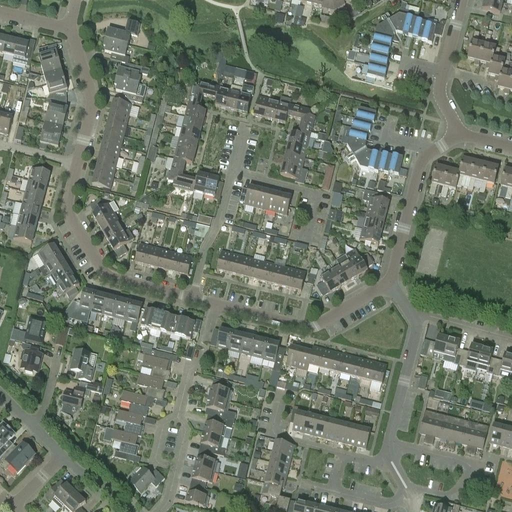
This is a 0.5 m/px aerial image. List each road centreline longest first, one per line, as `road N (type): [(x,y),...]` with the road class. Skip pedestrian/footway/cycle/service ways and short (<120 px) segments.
road 1 (residential): [(158,511),(215,304)]
road 2 (residential): [(77,165),(66,211),(104,276),(191,298)]
road 3 (residential): [(215,304),(310,328),(391,285)]
road 4 (residential): [(407,489),(450,497),(475,481),(478,465),(390,444)]
road 5 (residential): [(391,285),(423,160),(460,135)]
road 6 (residential): [(460,135),(439,92),(462,0)]
road 7 (residential): [(69,29),(91,100),(77,165)]
road 8 (residential): [(191,298),(233,176)]
road 9 (residential): [(304,242),(309,194),(233,176)]
road 10 (residential): [(390,444),(419,322)]
